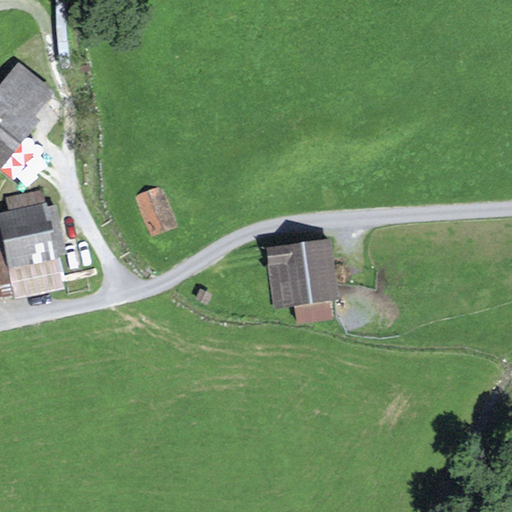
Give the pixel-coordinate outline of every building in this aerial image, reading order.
[(19,68),(0,91),(0,170),(21,187),(46,157),(27,142),(26,144),(16,136),(51,94),(19,68)] [(138,196),(153,235),(176,226),(160,187),(138,196)] [(63,288),(42,193),(7,200),(10,215),(0,216),(0,227),(15,298),(63,288)] [(332,319),(330,302),(338,300),(330,241),(268,250),(276,309),(295,306),(298,323),(332,319)] [(201,292),(198,299),(207,304),(210,296),(201,292)]
